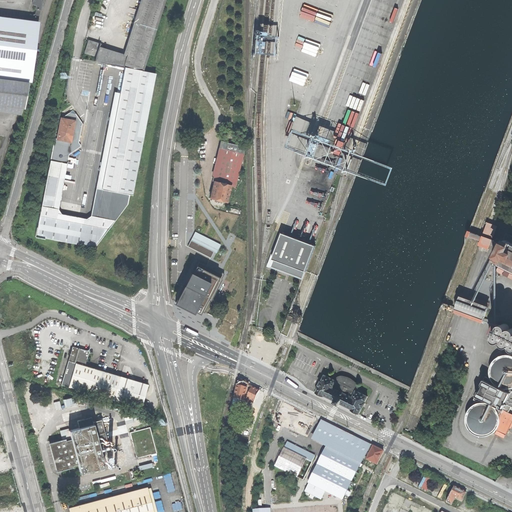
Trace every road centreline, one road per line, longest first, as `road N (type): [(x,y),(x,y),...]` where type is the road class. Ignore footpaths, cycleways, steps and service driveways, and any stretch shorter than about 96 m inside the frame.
road 1 (unclassified): [(0,247),(70,0)]
road 2 (secondary): [(196,0),(165,127),(154,239)]
road 3 (unknown): [(511,454),(469,434),(463,417),(490,321),(511,317)]
road 4 (primary): [(155,337),(199,511)]
road 5 (primary): [(153,315),(0,247)]
road 6 (residential): [(210,152),(219,119),(197,64),(214,0)]
road 7 (unclassified): [(302,396),(164,321)]
road 8 (unclassified): [(511,500),(403,446)]
